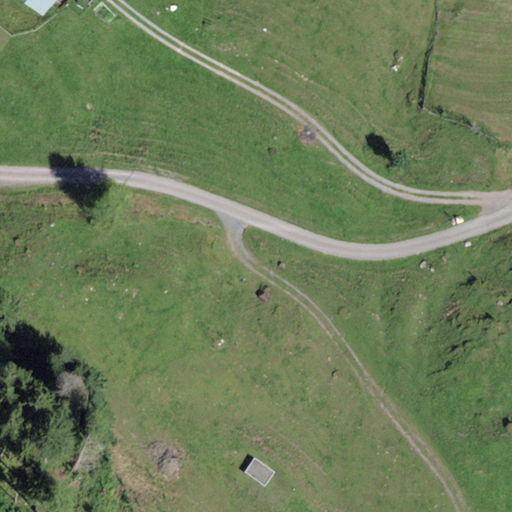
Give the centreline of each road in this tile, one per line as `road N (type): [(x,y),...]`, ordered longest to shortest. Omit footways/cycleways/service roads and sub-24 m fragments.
road 1 (unclassified): [(511,215),(410,247),(357,250),(155,184),(0,173)]
road 2 (track): [(511,204),(410,197),(376,185),(291,109),(114,0)]
